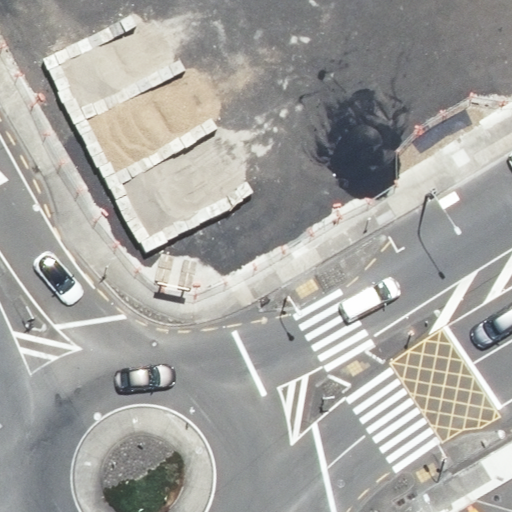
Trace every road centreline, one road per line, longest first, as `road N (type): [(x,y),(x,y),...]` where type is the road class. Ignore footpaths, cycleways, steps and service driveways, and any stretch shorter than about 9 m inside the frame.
road 1 (secondary): [(511,285),(367,377),(141,484)]
road 2 (secondary): [(0,243),(141,484)]
